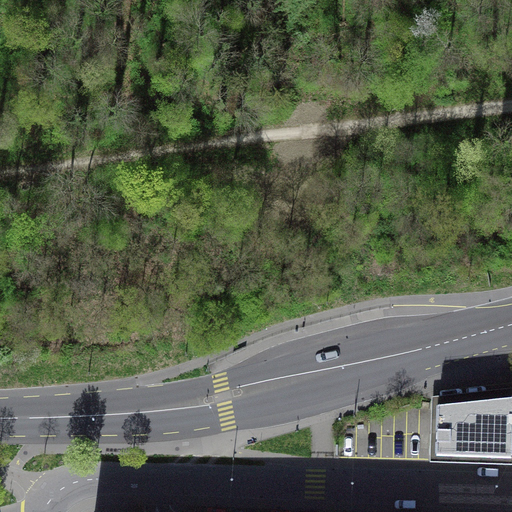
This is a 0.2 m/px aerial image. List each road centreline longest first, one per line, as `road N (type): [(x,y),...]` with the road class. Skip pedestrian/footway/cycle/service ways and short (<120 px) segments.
road 1 (primary): [(0,416),(168,407),(511,321)]
road 2 (track): [(511,108),(0,173)]
road 3 (residential): [(511,489),(100,478),(59,488),(45,511)]
